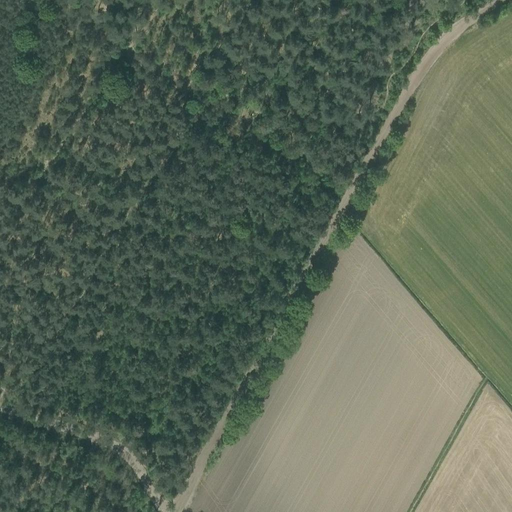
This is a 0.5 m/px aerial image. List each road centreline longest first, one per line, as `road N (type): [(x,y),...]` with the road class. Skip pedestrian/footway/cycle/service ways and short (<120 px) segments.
road 1 (track): [(505,0),(447,33),(417,73),(174,511)]
road 2 (track): [(51,0),(348,193)]
road 3 (track): [(0,408),(92,437),(126,457),(163,511)]
